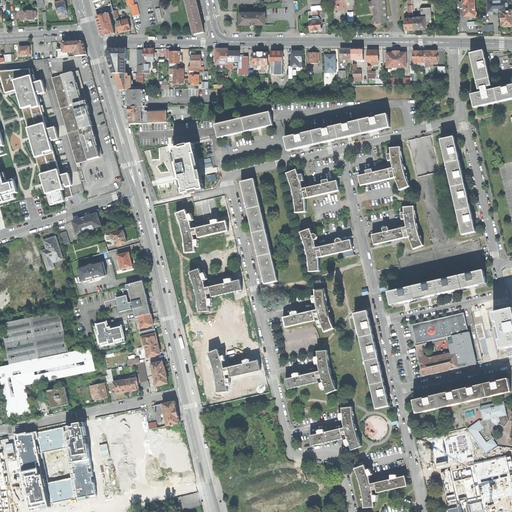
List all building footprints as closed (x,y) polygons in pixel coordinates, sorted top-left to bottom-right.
[(55,0),(60,18),(66,17),(65,13),(68,13),(66,7),(65,1),(62,2),(62,0),(55,0)] [(112,5),(110,0),(92,0),(95,9),(112,5)] [(195,19),(201,18),(198,5),(196,0),(186,0),(190,17),(195,16),(195,19)] [(370,21),(377,27),(382,23),(386,22),(384,0),(372,0),(373,1),(368,3),(371,12),(374,11),(374,16),(370,21)] [(501,11),(508,11),(508,1),(498,2),(498,12),(501,11)] [(466,5),(466,2),(462,2),(460,2),(460,9),(464,9),(464,17),(469,17),(476,16),(475,4),(466,5)] [(498,12),(498,2),(488,2),(488,12),(498,12)] [(110,14),(111,20),(116,19),(116,18),(114,11),(112,5),(95,9),(98,17),(110,14)] [(130,6),(132,17),(140,15),(137,5),(135,5),(130,6)] [(413,18),(413,19),(414,30),(420,30),(426,29),(425,24),(432,24),(431,8),(421,8),(421,18),(413,18)] [(501,11),(502,26),(507,26),(511,25),(511,10),(508,11),(501,11)] [(18,13),(18,19),(21,19),(21,21),(27,21),(34,20),(34,18),(37,18),(37,12),(34,12),(34,11),(21,12),(18,13)] [(115,34),(111,20),(110,14),(98,17),(100,26),(102,34),(105,36),(112,34),(115,34)] [(240,14),(240,25),(251,25),(265,25),(265,14),(240,14)] [(195,19),(195,16),(190,17),(195,35),(204,32),(203,25),(201,18),(195,19)] [(309,19),(310,32),(315,31),(319,31),(320,31),(321,31),(322,30),(322,29),(321,28),(320,20),(316,20),(316,18),(309,19)] [(117,22),(119,33),(125,32),(131,30),(128,19),(125,20),(121,21),(117,22)] [(414,30),(413,19),(410,19),(404,20),(405,31),(414,30)] [(483,26),(483,33),(493,32),(493,25),(483,26)] [(68,53),(70,53),(75,52),(76,57),(87,56),(85,48),(83,41),(62,42),(63,48),(57,48),(58,59),(68,57),(68,53)] [(20,48),(20,56),(30,56),(30,47),(24,48),(20,48)] [(110,62),(113,74),(115,74),(126,74),(126,61),(127,61),(127,49),(110,49),(107,52),(110,62)] [(146,60),(148,60),(154,60),(154,57),(154,53),(154,49),(149,49),(144,49),(144,52),(144,60),(146,60)] [(224,60),(229,60),(228,52),(228,49),(222,49),(216,49),(216,60),(221,60),(221,61),(224,61),(224,60)] [(343,62),(343,63),(349,63),(349,60),(353,60),(352,50),(350,50),(350,49),(346,49),(341,49),(342,62),(343,62)] [(358,50),(352,50),(353,60),(361,60),(363,60),(364,60),(364,49),(358,50)] [(368,51),(368,62),(372,62),(376,62),(379,62),(378,51),(372,51),(368,51)] [(433,63),(437,63),(437,51),(431,52),(425,52),(426,62),(426,63),(433,63)] [(471,54),(477,81),(490,78),(488,67),(486,62),(484,51),(471,54)] [(169,63),(178,63),(180,63),(180,52),(174,52),(169,52),(169,63)] [(229,60),(228,62),(233,62),(240,62),(240,52),(234,52),(228,52),(229,60)] [(283,64),(283,52),(277,52),(271,52),(271,55),(271,60),(271,64),(272,64),(283,64)] [(303,62),(303,52),(297,52),(292,52),(292,62),(303,62)] [(397,68),(397,52),(393,52),(393,54),(390,54),(387,54),(387,68),(397,68)] [(403,54),(400,54),(400,52),(397,52),(397,68),(407,68),(407,54),(403,54)] [(414,52),(414,62),(426,62),(425,52),(419,52),(414,52)] [(253,64),(253,65),(256,65),(259,65),(259,70),(266,70),(266,66),(269,66),(269,60),(269,55),(269,53),(264,53),(261,53),(258,53),(253,53),(253,55),(253,64)] [(309,61),(309,64),(319,64),(319,53),(314,53),(309,53),(309,57),(308,57),(308,61),(309,61)] [(326,55),(326,73),(336,73),(336,55),(330,55),(326,55)] [(201,60),(201,56),(197,56),(191,56),(191,65),(189,65),(189,67),(192,67),(199,67),(203,67),(203,60),(201,60)] [(239,75),(249,75),(249,57),(242,57),(242,68),(239,68),(239,75)] [(178,63),(169,63),(169,83),(184,83),(184,71),(179,71),(179,69),(178,69),(178,63)] [(283,64),(272,64),(272,74),(283,74),(283,64)] [(356,65),(353,65),(354,78),(362,77),(362,71),(356,71),(356,65)] [(33,71),(2,73),(7,93),(20,90),(21,92),(28,117),(34,138),(41,164),(47,184),(53,205),(57,204),(58,207),(68,204),(65,194),(68,193),(68,190),(75,188),(71,175),(64,177),(54,143),(60,142),(57,129),(50,131),(41,97),(48,95),(44,82),(37,84),(33,71)] [(102,157),(78,72),(52,79),(77,165),(80,164),(102,157)] [(85,90),(79,72),(78,72),(102,157),(103,157),(99,141),(91,113),(85,90)] [(126,74),(115,74),(117,81),(119,90),(124,90),(144,90),(144,78),(144,74),(138,74),(136,74),(137,87),(131,87),(131,83),(133,83),(133,80),(131,80),(131,76),(128,76),(128,74),(126,74)] [(194,74),(189,74),(189,89),(195,89),(195,85),(199,85),(199,75),(194,75),(194,74)] [(472,95),(475,108),(498,102),(495,89),(488,91),(487,87),(492,86),(490,78),(477,81),(479,89),(482,89),(482,92),(472,95)] [(511,99),(511,85),(508,86),(503,88),(495,89),(498,102),(511,99)] [(124,97),(126,97),(126,100),(126,102),(144,102),(146,102),(146,95),(144,95),(144,90),(124,90),(124,97)] [(167,123),(167,115),(167,110),(145,111),(145,106),(144,107),(141,107),(142,124),(167,123)] [(142,124),(141,107),(129,107),(129,114),(130,124),(142,124)] [(259,129),(273,126),(270,112),(243,119),(246,132),(259,129)] [(390,127),(387,114),(360,121),(363,134),(377,130),(390,127)] [(231,135),(246,132),(243,119),(215,125),(218,138),(231,135)] [(360,121),(336,126),(339,139),(351,136),(363,134),(360,121)] [(336,126),(312,132),(315,145),(329,142),(339,139),(336,126)] [(315,145),(312,132),(285,138),(288,151),(301,148),(315,145)] [(447,164),(460,161),(457,148),(454,137),(441,140),(447,164)] [(174,149),(184,195),(205,190),(203,181),(200,181),(198,173),(199,172),(198,167),(197,163),(196,163),(194,155),(196,154),(194,145),(174,149)] [(400,190),(410,186),(405,174),(402,162),(401,148),(401,147),(390,148),(390,149),(391,149),(391,154),(392,160),(392,162),(392,163),(394,168),(394,171),(396,177),(395,177),(396,177),(396,178),(400,190)] [(463,173),(460,161),(447,164),(452,187),(465,184),(463,173)] [(390,172),(394,171),(394,168),(390,169),(389,169),(386,170),(374,173),(367,174),(360,176),(360,175),(359,176),(360,181),(362,186),(391,179),(392,179),(390,172)] [(296,212),(297,213),(307,212),(307,211),(305,199),(304,192),(303,189),(302,184),(302,183),(301,182),(299,176),(297,171),(298,170),(287,174),(288,174),(292,186),(296,201),(297,212),(296,212)] [(0,205),(18,201),(17,198),(21,197),(16,180),(6,182),(6,181),(4,174),(0,174),(0,205)] [(245,195),(248,209),(261,206),(255,179),(242,182),(245,195)] [(308,191),(309,198),(339,191),(340,191),(338,186),(337,181),(329,183),(323,184),(311,187),(307,188),(308,191)] [(465,184),(452,187),(457,211),(471,208),(468,196),(465,184)] [(253,233),(266,230),(261,206),(248,209),(251,221),(253,233)] [(414,249),(414,250),(424,246),(424,245),(423,245),(419,234),(416,220),(415,213),(414,207),(415,207),(404,208),(405,208),(405,213),(406,220),(406,222),(405,222),(406,222),(407,227),(408,231),(409,236),(409,237),(410,237),(414,249)] [(457,211),(463,235),(476,232),(473,219),(471,208),(457,211)] [(172,212),(179,254),(196,251),(195,247),(201,246),(199,237),(229,232),(226,218),(205,222),(205,225),(186,228),(185,222),(194,221),(193,213),(188,214),(187,209),(172,212)] [(84,218),(73,222),(77,234),(101,226),(97,214),(84,218)] [(404,232),(408,231),(407,227),(404,228),(403,228),(397,230),(390,231),(384,233),(374,235),(373,235),(374,240),(375,245),(376,245),(405,238),(405,239),(406,238),(404,232)] [(310,271),(310,272),(321,271),(321,270),(320,270),(319,258),(319,257),(318,252),(317,248),(315,243),(316,243),(316,242),(315,242),(315,241),(313,235),(311,229),(302,232),(305,244),(307,251),(309,258),(310,271)] [(256,244),(259,257),(272,254),(266,230),(253,233),(256,244)] [(60,233),(64,246),(70,244),(66,231),(60,233)] [(114,239),(116,245),(127,242),(125,236),(126,236),(125,233),(124,231),(124,232),(124,231),(110,235),(111,240),(114,239)] [(43,255),(48,270),(54,268),(53,263),(63,259),(56,237),(50,239),(44,241),(48,253),(43,255)] [(317,248),(318,252),(321,251),(323,257),(324,257),(353,250),(353,251),(353,250),(352,245),(351,240),(350,240),(350,241),(342,242),(336,244),(326,246),(321,247),(320,247),(317,248)] [(120,265),(122,270),(133,267),(131,260),(129,253),(118,256),(119,260),(118,261),(119,265),(120,265)] [(278,281),(272,254),(259,257),(262,270),(265,284),(278,281)] [(78,268),(82,282),(103,276),(107,275),(103,262),(93,265),(93,263),(89,264),(89,265),(78,268)] [(185,271),(193,313),(210,310),(209,306),(214,305),(212,296),(242,290),(240,279),(232,280),(231,277),(218,280),(219,284),(199,288),(198,282),(208,280),(206,271),(201,272),(201,268),(185,271)] [(486,284),(483,271),(460,276),(463,289),(475,286),(486,284)] [(451,292),(463,289),(460,276),(436,281),(439,295),(451,292)] [(129,289),(136,317),(138,317),(140,317),(151,314),(147,295),(143,281),(127,285),(128,290),(129,289)] [(439,295),(436,281),(412,287),(415,300),(428,297),(439,295)] [(415,300),(412,287),(389,292),(392,305),(404,303),(415,300)] [(325,332),(334,329),(334,328),(329,317),(326,303),(325,290),(325,289),(314,290),(314,291),(315,291),(315,296),(316,303),(316,304),(316,305),(317,310),(318,313),(320,319),(320,320),(323,327),(325,332),(324,332),(325,332)] [(500,340),(502,349),(511,346),(511,308),(499,311),(493,313),(495,322),(498,321),(499,326),(498,326),(500,335),(501,335),(502,339),(500,340)] [(314,314),(318,313),(317,310),(312,311),(308,312),(298,315),(291,316),(284,318),(284,317),(283,318),(285,323),(286,328),(315,321),(316,321),(314,314)] [(61,311),(31,318),(40,359),(69,353),(68,345),(61,311)] [(355,314),(376,409),(389,406),(387,395),(388,395),(388,392),(387,390),(385,390),(381,371),(383,371),(382,368),(382,366),(380,366),(376,351),(378,351),(378,348),(377,346),(375,346),(371,327),(373,327),(372,324),(372,322),(370,322),(367,311),(355,314)] [(413,325),(417,343),(429,340),(449,336),(452,335),(468,332),(468,331),(464,313),(431,321),(413,325)] [(140,324),(141,328),(143,328),(150,326),(154,325),(154,324),(154,321),(153,319),(153,320),(151,314),(140,317),(141,324),(140,324)] [(2,324),(10,366),(40,359),(31,318),(2,324)] [(102,344),(103,346),(123,341),(123,339),(125,338),(122,325),(112,328),(111,325),(115,324),(114,320),(107,321),(96,324),(97,326),(94,327),(95,332),(96,332),(99,345),(102,344)] [(140,332),(143,346),(145,346),(158,343),(156,335),(155,328),(140,332)] [(190,329),(191,342),(207,340),(206,334),(202,335),(202,328),(190,329)] [(456,354),(459,367),(475,363),(468,332),(452,335),(457,353),(456,354)] [(420,357),(421,362),(456,354),(457,353),(452,335),(449,336),(453,352),(428,358),(423,355),(422,350),(429,340),(417,343),(420,357)] [(79,342),(68,345),(69,353),(81,351),(79,342)] [(160,349),(158,343),(145,346),(147,352),(148,356),(148,358),(157,356),(157,355),(161,354),(161,353),(160,350),(160,349)] [(0,367),(0,372),(9,417),(31,413),(30,407),(29,403),(27,391),(26,385),(30,384),(90,372),(96,370),(93,360),(91,349),(81,351),(69,353),(40,359),(10,366),(0,367)] [(230,377),(261,371),(259,358),(237,362),(237,365),(218,369),(216,363),(227,361),(225,354),(221,355),(219,349),(203,352),(212,394),(229,390),(228,385),(231,384),(230,377)] [(326,388),(328,394),(337,390),(335,385),(333,380),(331,374),(329,366),(328,359),(328,351),(318,352),(318,357),(319,364),(319,366),(320,372),(321,375),(322,378),(322,380),(323,382),(326,388)] [(421,362),(424,375),(459,367),(456,354),(421,362)] [(96,370),(90,372),(92,373),(97,372),(99,370),(96,359),(93,360),(96,370)] [(137,363),(141,382),(148,381),(144,362),(140,363),(137,363)] [(154,372),(155,375),(167,372),(166,368),(165,366),(164,366),(163,362),(152,364),(152,365),(153,368),(154,372)] [(155,378),(157,386),(168,384),(167,379),(168,379),(167,376),(167,372),(155,375),(156,378),(155,378)] [(317,376),(321,375),(320,372),(316,373),(312,373),(302,376),(294,378),(286,379),(287,385),(288,389),(318,382),(318,379),(317,376)] [(125,380),(127,392),(132,391),(135,391),(138,390),(137,388),(139,388),(137,378),(136,378),(136,375),(131,376),(131,378),(132,379),(129,379),(125,380)] [(485,384),(488,397),(511,392),(509,379),(497,381),(492,383),(485,384)] [(121,393),(127,392),(125,380),(120,381),(120,380),(114,382),(115,387),(114,387),(114,390),(115,390),(116,395),(120,394),(122,393),(121,393)] [(141,382),(142,389),(150,387),(149,382),(148,381),(141,382)] [(95,395),(96,399),(101,398),(107,397),(104,384),(91,387),(93,395),(95,395)] [(464,403),(488,397),(485,384),(474,387),(468,388),(461,390),(464,403)] [(48,391),(52,408),(61,406),(70,404),(66,387),(48,391)] [(448,393),(437,395),(440,408),(464,403),(461,390),(454,391),(448,393)] [(417,414),(440,408),(437,395),(430,397),(425,398),(414,401),(417,414)] [(175,401),(154,406),(157,417),(161,416),(162,415),(165,414),(165,416),(167,426),(180,424),(179,418),(178,412),(175,401)] [(508,415),(504,401),(482,407),(485,420),(492,419),(493,422),(497,424),(498,425),(498,424),(501,420),(500,417),(508,415)] [(312,440),(313,445),(342,438),(342,435),(341,432),(345,431),(346,434),(348,439),(350,445),(352,450),(361,446),(355,431),(354,424),(353,416),(352,408),(342,408),(342,413),(343,420),(343,422),(344,428),(339,429),(336,430),(325,433),(318,434),(311,436),(312,440)] [(509,421),(508,415),(500,417),(501,420),(498,424),(500,424),(503,425),(506,427),(509,421)] [(495,425),(497,424),(493,422),(492,419),(485,420),(484,421),(483,422),(480,422),(484,428),(479,431),(488,443),(493,439),(495,438),(493,437),(492,434),(492,432),(493,428),(495,425)] [(24,475),(30,507),(97,494),(83,422),(16,435),(18,446),(19,446),(21,454),(17,454),(21,476),(24,475)] [(484,428),(480,422),(470,429),(487,453),(498,446),(493,439),(488,443),(479,431),(484,428)] [(511,511),(511,459),(511,455),(439,471),(447,511),(511,511)] [(0,457),(0,511),(9,511),(6,491),(0,457)] [(364,500),(364,508),(374,508),(373,502),(373,495),(373,493),(372,491),(371,488),(376,487),(376,490),(377,493),(407,486),(406,481),(405,477),(397,478),(391,480),(379,483),(376,483),(371,485),(369,479),(369,477),(366,471),(365,466),(355,470),(358,476),(360,482),(362,493),(364,500)]
